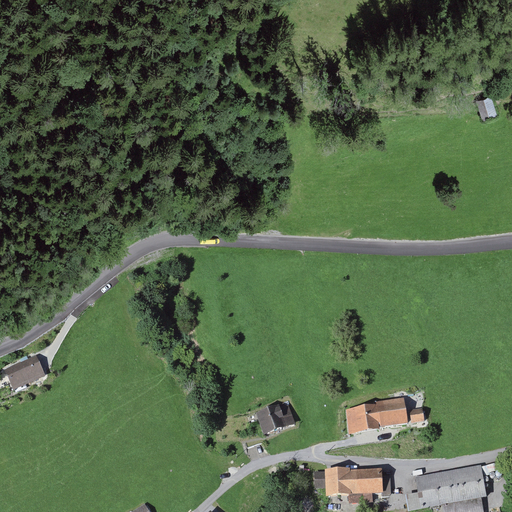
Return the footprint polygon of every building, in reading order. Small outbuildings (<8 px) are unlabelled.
[(492,117),(489,99),(473,101),(476,120),(492,117)] [(13,394),(45,380),(36,360),(4,373),(13,394)] [(295,426),(288,404),(252,416),(259,438),(295,426)] [(399,408),(344,414),(347,436),(402,429),(399,408)] [(424,409),(411,409),(411,424),(425,423),(424,409)] [(479,470),(415,480),(419,511),(427,511),(442,510),(442,511),(481,511),(480,504),(484,503),(479,470)] [(378,474),(324,475),(325,499),(378,498),(378,474)]
